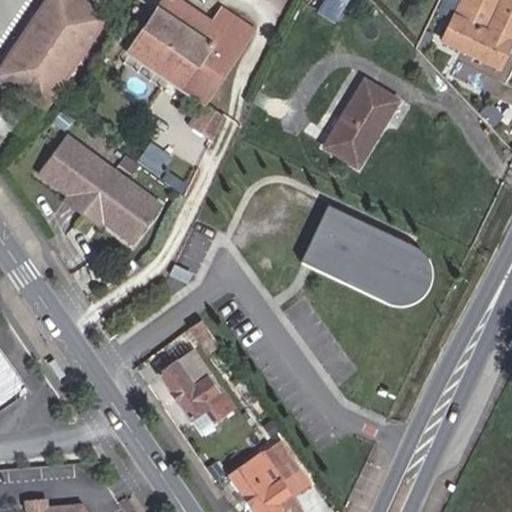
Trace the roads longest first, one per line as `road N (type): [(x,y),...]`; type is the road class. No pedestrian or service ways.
road 1 (secondary): [(511,272),(396,511)]
road 2 (tertiary): [(125,412),(0,233)]
road 3 (tertiary): [(200,511),(125,412)]
